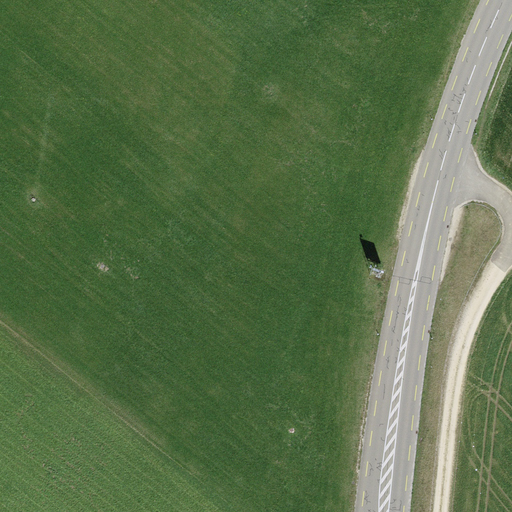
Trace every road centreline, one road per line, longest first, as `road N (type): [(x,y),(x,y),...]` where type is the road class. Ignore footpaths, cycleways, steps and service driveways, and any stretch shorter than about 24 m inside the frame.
road 1 (secondary): [(383,511),(424,232),(460,105),(503,0)]
road 2 (track): [(511,236),(467,315),(438,511)]
